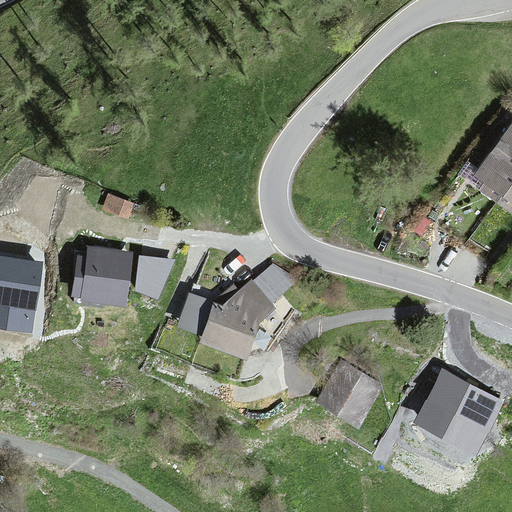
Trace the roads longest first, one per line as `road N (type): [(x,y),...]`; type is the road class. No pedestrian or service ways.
road 1 (tertiary): [(459,0),(389,37),(332,94),(282,156),(273,205),(284,232),(314,252),(511,315)]
road 2 (track): [(0,443),(70,462),(167,511)]
road 3 (unknown): [(159,237),(240,249),(295,243)]
